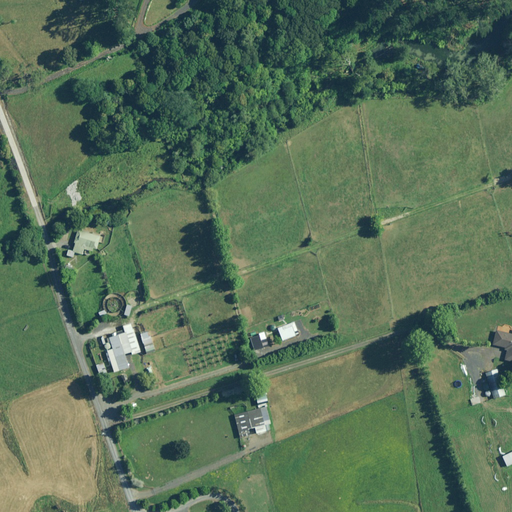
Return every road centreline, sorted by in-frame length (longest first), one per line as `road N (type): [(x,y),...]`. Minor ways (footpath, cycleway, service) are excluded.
road 1 (unknown): [(96,411),(122,422),(404,333)]
road 2 (unknown): [(0,124),(96,411)]
road 3 (unknown): [(0,96),(130,39)]
